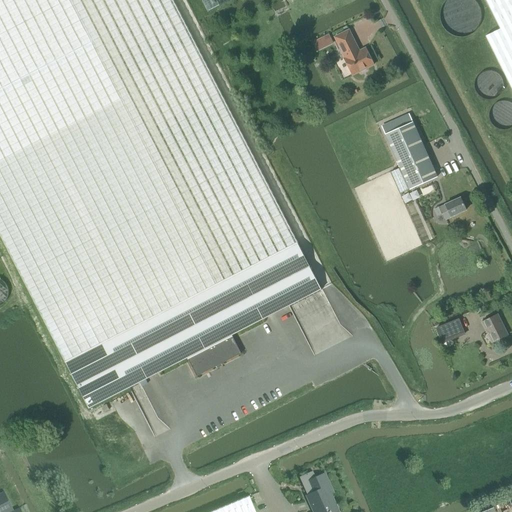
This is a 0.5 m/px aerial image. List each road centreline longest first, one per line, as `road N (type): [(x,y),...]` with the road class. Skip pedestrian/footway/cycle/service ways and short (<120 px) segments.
road 1 (unclassified): [(511,387),(443,414),(349,423),(140,511)]
road 2 (unknown): [(183,493),(173,455),(181,419),(209,393),(232,385),(348,350),(379,350),(409,415)]
road 3 (unclassified): [(511,244),(384,0)]
